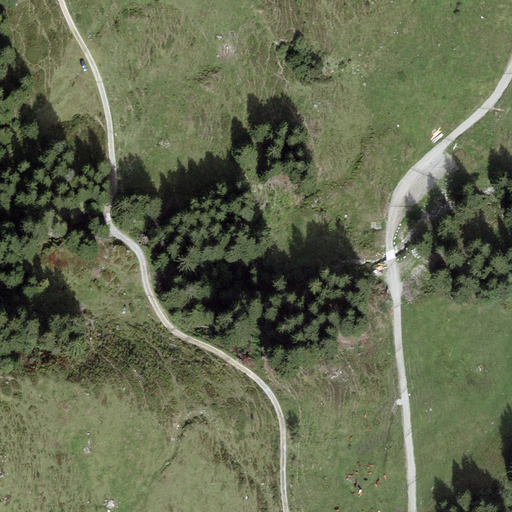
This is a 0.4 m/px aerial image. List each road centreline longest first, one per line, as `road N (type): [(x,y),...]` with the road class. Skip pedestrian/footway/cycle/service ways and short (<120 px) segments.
road 1 (track): [(62,0),(112,133),(115,190),(106,213),(138,249),(163,318),(252,370),(279,404),(288,511)]
road 2 (track): [(413,511),(391,223),(401,188),(493,98),(511,63)]
